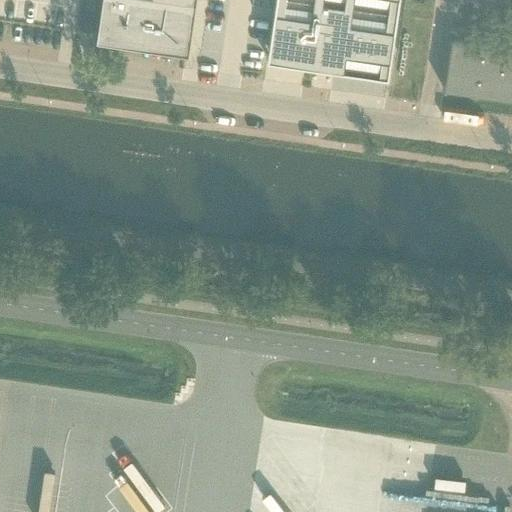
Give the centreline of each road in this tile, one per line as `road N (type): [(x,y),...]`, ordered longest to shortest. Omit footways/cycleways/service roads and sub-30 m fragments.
road 1 (unclassified): [(511,145),(0,65)]
road 2 (unclassified): [(511,382),(0,306)]
road 3 (unclassified): [(511,300),(0,225)]
